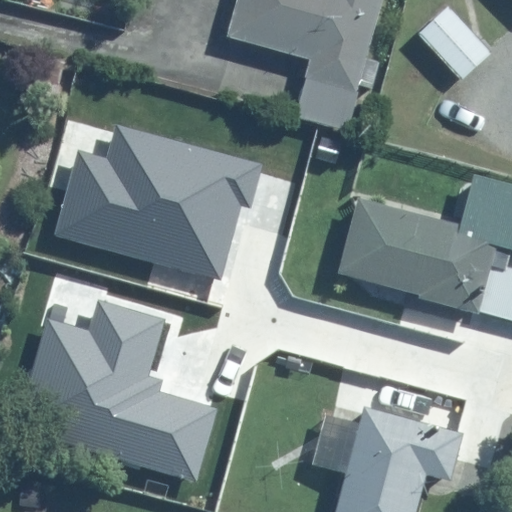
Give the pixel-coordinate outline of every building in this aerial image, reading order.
[(351,135),(381,0),(235,0),(226,43),(310,62),(296,123),(351,135)] [(493,48),(454,7),(450,4),(417,36),(459,81),(493,48)] [(355,201),(337,273),(511,316),(511,264),(496,260),(499,250),(511,252),(511,183),(471,173),(458,226),(355,201)] [(261,252),(200,235),(186,286),(247,303),(261,252)] [(356,344),(242,315),(241,318),(213,310),(204,345),(234,353),(228,376),(340,406),(356,344)] [(313,468),(344,474),(335,511),(420,511),(429,475),(453,481),(462,442),(418,432),(421,420),(363,407),(360,420),(326,413),(313,468)]
